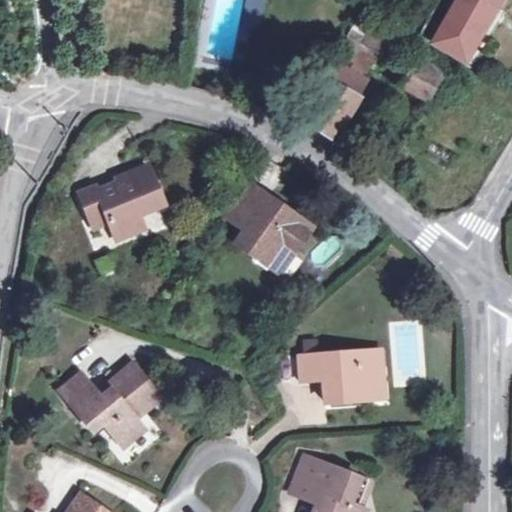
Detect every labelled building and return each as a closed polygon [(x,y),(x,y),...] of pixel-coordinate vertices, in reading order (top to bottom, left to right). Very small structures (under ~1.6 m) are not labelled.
[(244,0),(241,24),(258,27),(262,0),(244,0)] [(458,0),(434,42),(464,60),(498,0),(458,0)] [(390,57),(404,31),(358,17),(349,34),(390,57)] [(320,95),(304,123),(334,142),(359,98),(356,97),(364,81),(333,62),(314,91),(320,95)] [(403,83),(425,96),(436,77),(413,64),(403,83)] [(118,179),(120,184),(98,192),(97,188),(82,194),(96,228),(112,222),(119,239),(145,229),(139,215),(164,205),(149,167),(118,179)] [(285,251),(291,256),(311,228),(246,182),(224,214),(248,230),(240,242),(258,255),(275,266),(285,251)] [(281,271),(291,256),(285,251),(275,266),(281,271)] [(275,266),(258,255),(254,262),(270,273),(275,266)] [(373,383),(384,381),(381,351),(301,357),(304,381),(320,379),(320,374),(325,373),(325,379),(327,403),(375,399),(373,383)] [(102,398),(99,393),(83,374),(60,392),(92,432),(101,424),(121,449),(144,431),(134,419),(159,398),(133,366),(108,386),(112,391),(102,398)] [(386,399),(384,381),(373,383),(375,399),(386,399)] [(108,386),(99,393),(102,398),(112,391),(108,386)] [(351,505),(361,479),(305,457),(291,493),(319,504),(324,506),(321,511),(318,511),(316,511),(315,511),(365,511),(367,510),(361,508),(351,505)] [(371,482),(361,479),(351,505),(361,508),(371,482)] [(105,511),(79,495),(67,511),(105,511)]
